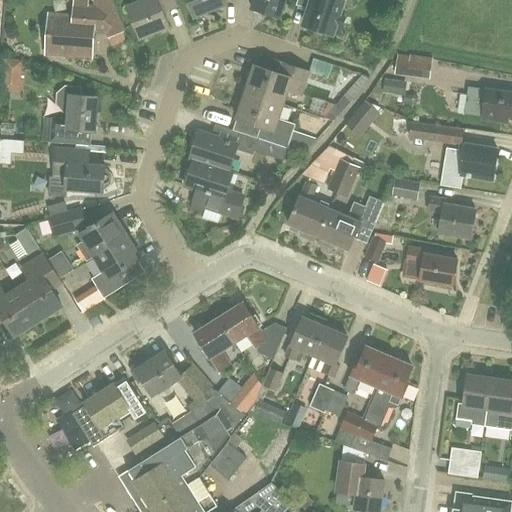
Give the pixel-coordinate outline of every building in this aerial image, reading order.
[(95,0),(99,8),(87,7),(87,0),(74,0),(73,17),(50,15),(47,54),(91,57),(96,52),(97,40),(93,35),(93,32),(108,33),(110,36),(124,30),(111,0),(95,0)] [(169,27),(163,12),(179,6),(176,0),(142,0),(127,6),(140,38),(169,27)] [(187,0),(194,17),(226,4),(224,0),(187,0)] [(253,0),(250,8),(280,18),(285,0),(253,0)] [(333,35),(337,23),(344,25),(346,19),(339,17),(344,1),(344,0),(311,0),(303,25),(333,35)] [(395,74),(430,79),(433,58),(410,54),(410,55),(398,54),(395,74)] [(326,76),(330,63),(312,57),(308,69),(326,76)] [(4,58),(1,91),(20,93),(23,60),(4,58)] [(288,91),(301,95),(309,72),(282,63),(278,74),(255,66),(246,93),(284,105),(288,91)] [(385,79),(383,93),(400,95),(402,81),(385,79)] [(511,92),(470,86),(468,96),(466,113),(484,116),(483,118),(509,122),(510,117),(511,117),(511,92)] [(93,132),(96,132),(98,98),(81,97),(81,88),(66,87),(57,94),(57,105),(63,113),(68,113),(68,120),(51,118),(49,142),(92,146),(93,132)] [(279,120),(284,105),(246,93),(237,119),(261,127),(257,138),(259,139),(289,148),(296,126),(279,120)] [(353,99),(344,95),(335,104),(324,117),(324,118),(333,121),(353,99)] [(365,102),(347,124),(360,135),(378,113),(365,102)] [(435,141),(438,125),(413,122),(410,138),(435,141)] [(255,152),(259,139),(257,138),(221,126),(218,137),(200,131),(191,159),(229,171),(236,150),(253,156),(255,152)] [(0,140),(0,152),(11,153),(19,153),(20,142),(0,140)] [(447,148),(441,186),(461,189),(463,174),(466,174),(474,176),(494,179),(499,149),(468,144),(468,146),(467,151),(458,149),(447,148)] [(81,164),(82,149),(56,147),(54,175),(67,176),(66,189),(103,192),(103,188),(107,186),(109,183),(110,175),(108,172),(104,169),(104,165),(81,164)] [(330,168),(337,171),(329,188),(339,193),(354,158),(338,150),(330,168)] [(363,162),(354,158),(339,193),(348,196),(363,162)] [(233,172),(229,171),(191,159),(183,185),(196,189),(193,201),(192,201),(188,212),(202,216),(206,205),(238,216),(245,193),(228,188),(233,172)] [(396,178),(392,195),(417,200),(421,183),(396,178)] [(312,200),(318,186),(308,182),(289,224),(304,230),(303,233),(304,237),(312,241),(316,239),(317,236),(320,237),(332,209),(312,200)] [(447,203),(448,199),(432,196),(429,210),(444,212),(440,231),(471,237),(477,209),(447,203)] [(332,209),(320,237),(322,238),(321,241),(322,245),(330,248),(334,247),(335,244),(350,250),(364,217),(378,222),(386,203),(372,197),(367,208),(356,203),(350,217),(332,209)] [(55,235),(86,226),(81,210),(51,218),(55,235)] [(81,232),(88,243),(81,247),(89,259),(95,255),(96,256),(127,236),(112,213),(81,232)] [(26,226),(13,234),(25,254),(38,246),(26,226)] [(376,233),(374,237),(373,236),(365,257),(378,262),(386,244),(392,244),(393,236),(376,233)] [(127,236),(96,256),(105,270),(93,278),(105,297),(127,284),(119,272),(141,258),(127,236)] [(422,279),(422,280),(454,286),(459,260),(441,257),(441,253),(411,247),(405,275),(422,279)] [(31,281),(18,290),(38,322),(63,306),(53,290),(63,283),(45,254),(23,268),(31,281)] [(380,283),(383,266),(369,263),(366,280),(380,283)] [(61,275),(72,295),(88,287),(78,267),(61,275)] [(38,322),(18,290),(7,297),(0,286),(0,323),(5,320),(16,336),(38,322)] [(245,302),(220,317),(236,342),(249,333),(257,347),(256,347),(260,354),(274,360),(287,328),(275,323),(262,331),(260,326),(263,324),(257,314),(254,316),(245,302)] [(94,328),(103,323),(97,315),(89,320),(94,328)] [(236,342),(220,317),(196,332),(205,347),(202,349),(208,359),(212,356),(220,370),(231,363),(223,350),(236,342)] [(305,351),(315,355),(327,326),(304,317),(292,345),(287,356),(296,360),(301,362),(305,351)] [(349,336),(327,326),(315,355),(310,368),(323,373),(323,372),(336,377),(341,365),(337,364),(349,336)] [(378,385),(391,356),(368,346),(362,360),(359,359),(346,389),(356,393),(362,378),(378,385)] [(166,351),(151,360),(151,358),(146,357),(133,366),(132,370),(139,381),(143,379),(153,394),(178,378),(182,384),(183,383),(196,399),(188,406),(189,408),(212,386),(194,364),(181,374),(166,351)] [(414,366),(391,356),(378,385),(364,419),(351,448),(367,453),(367,455),(387,462),(392,449),(373,440),(378,428),(381,429),(392,403),(399,406),(404,397),(410,382),(408,381),(414,366)] [(271,368),(263,386),(277,392),(284,374),(271,368)] [(485,427),(487,427),(493,379),(468,375),(464,404),(459,404),(457,418),(472,420),(473,415),(486,417),(485,427)] [(125,425),(120,418),(132,411),(136,418),(147,411),(126,376),(85,401),(88,405),(76,412),(95,443),(125,425)] [(511,409),(511,381),(493,379),(487,427),(511,430),(511,411),(511,412),(511,409)] [(327,410),(335,390),(320,384),(310,406),(325,413),(326,410),(327,410)] [(143,461),(129,470),(135,480),(153,508),(201,478),(202,478),(212,464),(229,443),(236,434),(235,433),(247,416),(246,414),(232,403),(224,396),(212,386),(189,408),(192,412),(173,423),(182,436),(143,461)] [(335,390),(327,410),(340,416),(348,396),(335,390)] [(242,391),(232,403),(246,414),(247,416),(254,407),(256,402),(242,391)] [(259,399),(254,411),(281,423),(287,411),(259,399)] [(344,446),(351,448),(364,419),(349,412),(335,443),(344,446)] [(303,418),(290,413),(286,423),(299,429),(303,418)] [(126,440),(135,454),(164,436),(156,422),(132,436),(126,440)] [(236,434),(229,443),(212,464),(231,479),(248,457),(236,448),(244,439),(236,434)] [(344,446),(338,491),(336,503),(356,506),(356,509),(375,511),(381,511),(385,481),(364,478),(367,455),(367,453),(351,448),(344,446)] [(468,462),(450,460),(448,473),(478,478),(481,452),(469,450),(468,462)] [(496,481),(498,467),(485,465),(483,479),(496,481)] [(201,478),(153,508),(155,511),(209,511),(219,506),(210,492),(201,478)] [(250,498),(267,511),(285,511),(294,501),(272,483),(250,498)] [(304,496),(296,505),(304,511),(306,511),(313,503),(304,496)] [(510,503),(499,501),(459,496),(457,511),(511,511),(511,503),(511,504),(511,503),(510,503)]
